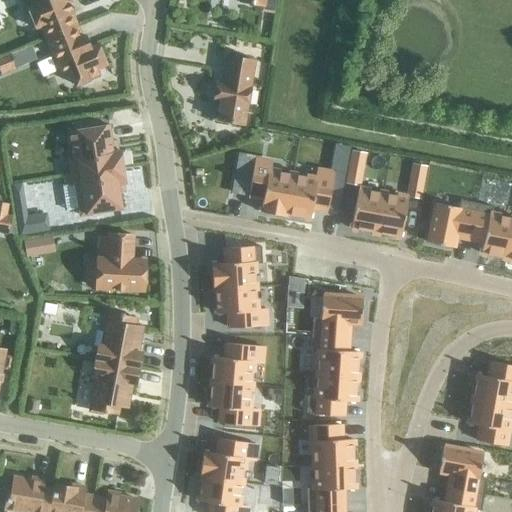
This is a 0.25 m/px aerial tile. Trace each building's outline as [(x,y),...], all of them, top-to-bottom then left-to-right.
[(44,39),(76,26),(71,14),(72,13),(67,2),(70,0),(69,0),(29,0),(32,6),(26,8),(34,28),(39,26),(44,39)] [(239,0),(239,2),(263,6),(261,13),(272,15),(274,0),(239,0)] [(80,37),(76,26),(44,39),(59,75),(69,71),(74,85),(87,80),(86,79),(98,74),(96,69),(106,65),(97,44),(89,48),(84,36),(80,37)] [(10,54),(0,57),(0,71),(1,73),(15,67),(10,54)] [(215,82),(212,100),(219,101),(216,120),(242,125),(245,106),(247,106),(250,88),(248,88),(253,61),(227,56),(222,84),(215,82)] [(107,126),(65,132),(69,157),(67,157),(69,174),(122,166),(119,151),(111,152),(107,126)] [(352,152),(350,164),(361,166),(364,154),(352,152)] [(254,160),(247,195),(262,198),(260,212),(285,217),(285,214),(284,214),(292,175),(269,171),(271,163),(254,160)] [(412,165),(410,177),(422,179),(424,167),(412,165)] [(63,185),(61,185),(65,210),(76,208),(77,213),(81,217),(89,215),(89,213),(105,211),(120,209),(115,178),(123,176),(122,166),(69,174),(62,175),(63,185)] [(292,175),(284,214),(285,214),(309,219),(311,207),(326,210),(332,174),(315,171),(314,179),(292,175)] [(21,184),(10,186),(18,236),(44,232),(41,213),(26,216),(21,184)] [(357,189),(350,229),(375,233),(382,194),(357,189)] [(382,194),(375,233),(399,237),(406,198),(382,194)] [(435,203),(427,243),(452,248),(454,236),(469,239),(476,204),(459,200),(458,208),(435,203)] [(0,203),(0,232),(7,234),(11,216),(5,215),(7,205),(0,203)] [(476,204),(469,239),(483,242),(480,253),(505,258),(511,221),(511,219),(490,215),(492,207),(476,204)] [(107,238),(98,237),(97,258),(96,258),(94,288),(142,291),(144,261),(130,260),(132,235),(107,234),(107,238)] [(38,239),(22,242),(25,258),(41,255),(38,239)] [(225,264),(211,264),(212,290),(215,290),(214,289),(254,286),(253,264),(261,264),(260,246),(224,248),(225,264)] [(287,276),(286,289),(302,290),(303,279),(292,277),(287,276)] [(254,286),(214,289),(215,290),(216,314),(228,313),(228,328),(264,326),(263,309),(255,310),(254,286)] [(312,318),(311,334),(347,337),(348,323),(360,324),(361,298),(321,296),(320,319),(312,318)] [(44,303),(42,313),(54,316),(56,306),(44,303)] [(96,330),(93,345),(97,345),(94,360),(137,368),(140,353),(136,353),(141,327),(133,326),(134,318),(108,313),(104,332),(96,330)] [(311,334),(310,351),(318,351),(316,374),(356,377),(358,352),(346,352),(347,337),(311,334)] [(212,358),(210,382),(250,386),(252,363),(260,364),(261,347),(225,344),(224,359),(212,358)] [(13,359),(5,358),(3,370),(11,371),(13,359)] [(137,368),(94,360),(91,375),(96,376),(90,409),(116,414),(118,406),(126,408),(131,382),(134,383),(137,368)] [(476,375),(472,399),(511,406),(511,400),(511,366),(490,362),(488,377),(476,375)] [(306,396),(305,414),(341,416),(342,401),(354,402),(356,377),(316,374),(314,397),(306,396)] [(210,382),(208,407),(220,408),(219,423),(255,426),(256,409),(248,409),(250,386),(210,382)] [(26,398),(23,413),(35,416),(38,401),(26,398)] [(472,399),(467,424),(479,426),(476,441),(504,446),(511,406),(472,399)] [(339,425),(311,426),(313,466),(353,464),(352,439),(340,440),(339,425)] [(202,452),(199,477),(201,478),(201,477),(241,483),(244,460),(252,461),(254,444),(219,439),(216,454),(202,452)] [(442,447),(438,472),(450,474),(447,488),(482,495),(485,478),(477,477),(482,454),(442,447)] [(313,488),(305,489),(306,505),(342,504),(341,489),(353,489),(353,464),(313,466),(313,488)] [(275,486),(277,469),(265,467),(263,484),(275,486)] [(48,511),(53,489),(52,489),(41,487),(42,482),(12,477),(10,490),(7,489),(3,509),(17,511),(48,511)] [(201,478),(198,501),(210,503),(208,511),(244,511),(245,510),(237,509),(241,483),(201,477),(201,478)] [(53,489),(48,511),(90,511),(93,496),(82,494),(83,489),(53,484),(52,489),(53,489)] [(433,500),(430,511),(471,511),(472,509),(479,511),(482,495),(447,488),(444,502),(433,500)] [(105,498),(93,496),(90,511),(133,511),(136,499),(106,494),(105,498)]
